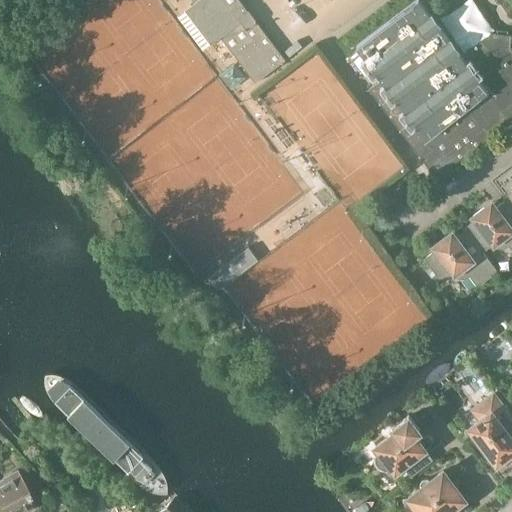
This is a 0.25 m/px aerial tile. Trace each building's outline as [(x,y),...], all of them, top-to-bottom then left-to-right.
[(254,22),(253,23),(245,13),(246,12),(247,11),(247,10),(247,9),(247,8),(246,7),(240,0),(193,0),(195,2),(185,9),(211,44),(221,36),(256,83),(286,60),(259,24),(258,23),(257,23),(256,22),(255,22),(254,22)] [(420,0),(416,0),(357,45),(382,78),(369,88),(438,181),(453,170),(450,166),(511,120),(511,46),(510,46),(511,34),(481,30),(474,30),(468,32),(462,35),(452,42),(420,0)] [(511,190),(503,197),(511,208),(511,190)] [(511,208),(503,197),(502,197),(504,200),(487,213),(483,207),(472,215),(475,218),(463,227),(495,269),(496,269),(482,251),(494,242),(497,246),(504,248),(508,244),(511,249),(511,208)] [(443,237),(433,245),(435,248),(423,258),(442,282),(453,272),(457,277),(464,278),(468,275),(476,284),(495,269),(463,227),(465,230),(447,243),(443,237)] [(218,288),(224,284),(257,258),(248,246),(209,276),(218,288)] [(54,374),(46,374),(45,384),(47,389),(53,399),(147,491),(155,494),(166,495),(167,482),(163,472),(72,382),(63,376),(54,374)] [(496,464),(511,451),(511,418),(493,393),(473,409),(480,419),(469,427),(496,464)] [(390,469),(392,468),(395,471),(402,465),(410,476),(432,459),(424,449),(430,444),(431,443),(432,442),(432,441),(432,440),(432,438),(431,437),(431,436),(430,435),(428,435),(427,434),(426,434),(424,435),(416,438),(413,434),(419,429),(408,415),(394,426),(397,429),(375,446),(378,450),(376,451),(375,453),(374,455),(374,457),(374,459),(374,461),(374,462),(375,464),(376,466),(378,468),(380,469),(382,470),(384,470),(386,470),(389,470),(390,469)] [(0,511),(20,511),(32,506),(26,494),(29,492),(17,470),(0,479),(0,511)] [(420,485),(420,487),(408,497),(413,504),(413,505),(413,506),(413,508),(413,509),(413,510),(413,511),(446,511),(464,499),(443,470),(430,480),(428,479),(427,478),(424,478),(422,479),(421,480),(421,481),(420,482),(420,483),(420,484),(420,485)] [(192,511),(173,494),(157,510),(158,511),(192,511)]
